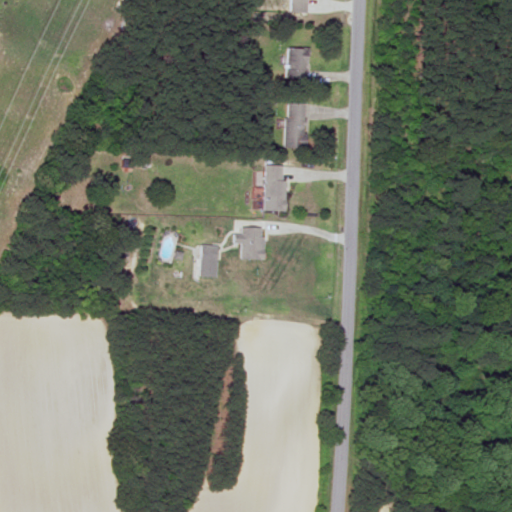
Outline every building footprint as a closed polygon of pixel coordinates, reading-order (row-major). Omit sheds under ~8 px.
[(286,0),(286,12),(305,12),(305,0),(286,0)] [(303,79),(303,48),(284,48),(284,79),(303,79)] [(300,148),(300,103),(281,103),(281,148),(300,148)] [(260,211),(280,211),(280,165),(260,165),(260,211)] [(258,259),(259,228),(233,227),(232,247),(236,247),(236,259),(258,259)] [(198,276),(215,277),(216,244),(199,244),(198,276)]
